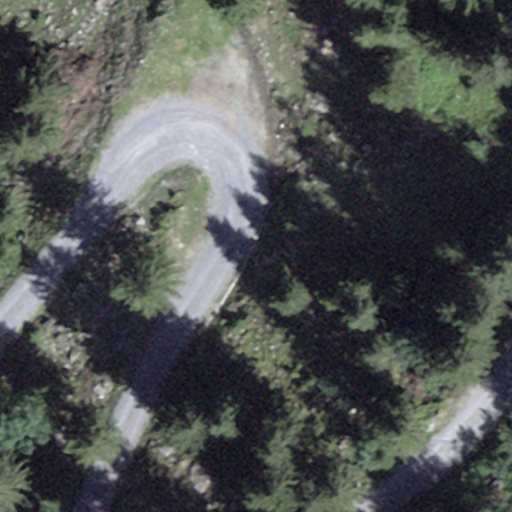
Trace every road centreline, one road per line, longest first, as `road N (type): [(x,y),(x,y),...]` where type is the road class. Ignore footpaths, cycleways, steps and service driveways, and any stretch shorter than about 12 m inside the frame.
road 1 (track): [(0,328),(162,142),(205,145),(232,169),(238,213),(144,380),(89,511)]
road 2 (track): [(367,511),(444,457),(511,378)]
